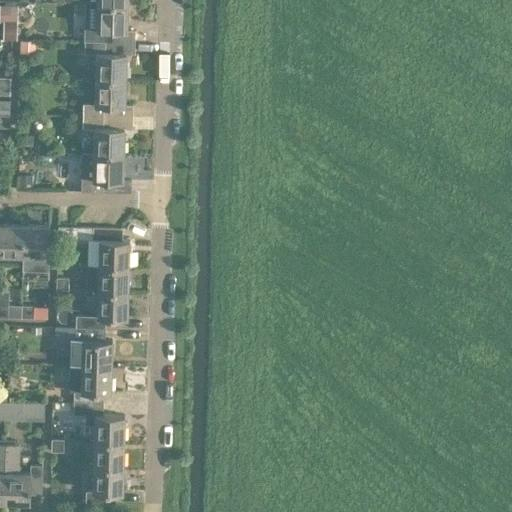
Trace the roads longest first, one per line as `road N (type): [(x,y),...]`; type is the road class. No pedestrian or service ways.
road 1 (residential): [(151,511),(160,201)]
road 2 (residential): [(160,201),(165,0)]
road 3 (residential): [(160,201),(0,198)]
